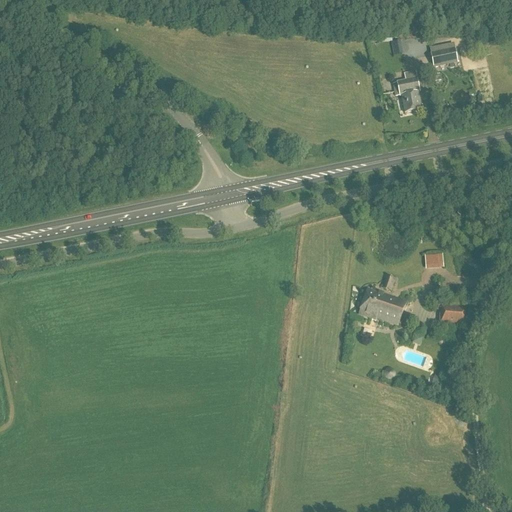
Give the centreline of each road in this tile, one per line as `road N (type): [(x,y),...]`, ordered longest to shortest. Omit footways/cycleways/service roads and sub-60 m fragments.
road 1 (tertiary): [(224,196),(208,146),(177,114),(0,3)]
road 2 (primary): [(224,196),(511,136)]
road 3 (unclassified): [(232,230),(511,162)]
road 4 (unclassified): [(0,267),(232,230)]
road 5 (primary): [(0,241),(224,196)]
